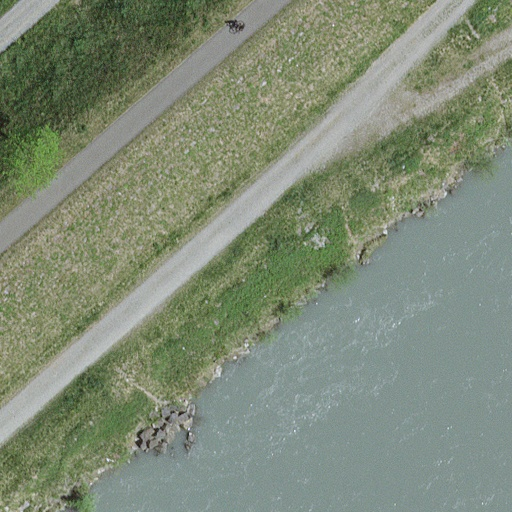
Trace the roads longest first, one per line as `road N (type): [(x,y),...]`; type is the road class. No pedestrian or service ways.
road 1 (track): [(467,0),(364,111),(0,438)]
road 2 (track): [(286,0),(0,248)]
road 3 (track): [(364,111),(511,32)]
